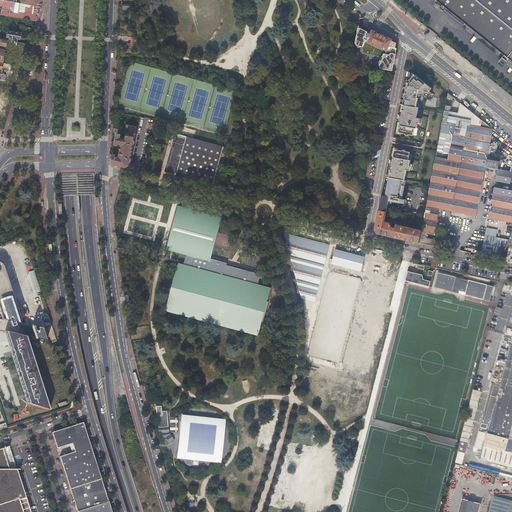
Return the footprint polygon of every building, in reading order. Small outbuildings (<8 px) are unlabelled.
[(119,5),(118,37),(130,37),(130,46),(117,45),(116,54),(140,56),(141,38),(141,35),(146,36),(146,30),(141,30),(142,12),(142,0),(132,0),(132,5),(119,5)] [(511,0),(436,0),(436,1),(511,63),(511,0)] [(22,3),(20,18),(36,20),(41,6),(24,3),(22,3)] [(367,32),(358,28),(355,44),(357,46),(363,47),(366,40),(367,41),(367,42),(386,51),(385,54),(384,54),(382,57),(383,58),(379,66),(380,69),(392,71),(394,64),(396,54),(395,54),(396,48),(395,48),(396,43),(391,41),(392,40),(372,31),(370,34),(367,33),(367,32)] [(6,40),(16,41),(16,38),(19,38),(20,33),(7,30),(7,32),(5,31),(3,32),(3,36),(3,38),(6,38),(6,40)] [(5,80),(6,74),(0,73),(0,85),(15,87),(16,81),(5,80)] [(399,127),(398,131),(399,132),(405,133),(405,135),(407,135),(408,134),(413,135),(414,127),(416,128),(417,123),(418,123),(419,122),(420,118),(416,118),(418,107),(416,107),(417,98),(416,97),(417,95),(419,96),(419,94),(423,95),(424,94),(430,95),(432,92),(429,91),(432,88),(414,74),(412,76),(409,80),(410,81),(409,82),(407,82),(405,93),(407,93),(406,96),(404,95),(402,109),(404,110),(403,112),(401,112),(400,117),(402,117),(402,120),(400,119),(399,124),(401,125),(400,127),(399,127)] [(489,143),(492,129),(460,103),(458,112),(449,111),(449,110),(450,110),(451,105),(445,104),(423,220),(423,223),(422,230),(420,242),(436,246),(443,248),(443,246),(446,247),(447,242),(444,242),(445,240),(436,238),(435,240),(426,238),(427,233),(432,234),(433,233),(434,233),(439,209),(452,211),(452,213),(453,214),(472,219),(474,217),(475,215),(476,215),(485,165),(497,167),(499,160),(495,159),(496,155),(487,153),(488,150),(491,150),(493,144),(489,143)] [(0,105),(0,129),(6,129),(5,125),(9,124),(8,117),(4,117),(2,105),(0,105)] [(135,136),(137,126),(128,125),(127,124),(126,129),(127,130),(127,131),(124,130),(124,134),(128,135),(135,136)] [(129,164),(135,136),(128,135),(127,137),(125,137),(125,138),(123,138),(123,137),(121,136),(122,133),(118,133),(115,144),(119,145),(120,143),(122,144),(123,145),(121,155),(118,156),(117,156),(118,154),(113,153),(111,163),(126,166),(129,164)] [(165,172),(213,185),(223,147),(184,136),(174,134),(165,172)] [(382,194),(379,209),(386,211),(388,200),(394,201),(394,199),(401,200),(401,198),(402,198),(401,198),(404,185),(405,180),(404,179),(406,169),(410,170),(411,166),(410,165),(409,164),(410,160),(408,159),(409,153),(409,152),(405,151),(404,150),(403,149),(401,150),(396,149),(394,150),(393,154),(395,155),(395,157),(393,156),(392,162),(394,162),(393,164),(391,164),(390,169),(392,170),(392,172),(390,171),(389,177),(385,195),(382,194)] [(511,189),(494,186),(492,193),(491,199),(488,198),(487,204),(490,205),(488,218),(511,222),(511,160),(510,167),(511,167),(510,171),(499,168),(498,170),(497,170),(495,180),(510,183),(511,172),(511,189)] [(188,264),(188,266),(182,265),(170,312),(263,336),(275,289),(262,285),(265,276),(241,269),(242,267),(237,266),(236,268),(234,267),(230,266),(231,264),(215,259),(226,219),(182,207),(170,250),(190,256),(188,264)] [(386,211),(379,209),(375,230),(377,233),(419,242),(422,230),(397,224),(396,227),(392,226),(392,223),(384,221),(386,211)] [(497,229),(486,227),(484,234),(481,252),(502,257),(507,245),(509,240),(495,237),(497,229)] [(284,233),(302,298),(315,301),(330,245),(284,233)] [(364,257),(335,250),(331,264),(361,271),(364,257)] [(480,257),(501,261),(502,257),(481,252),(480,257)] [(0,331),(5,332),(27,404),(50,410),(26,338),(18,335),(21,325),(22,325),(21,325),(14,323),(13,318),(12,317),(11,317),(11,316),(10,316),(10,317),(9,317),(8,318),(8,319),(8,321),(0,319),(0,281),(2,270),(3,269),(2,268),(2,267),(2,266),(0,265),(0,331)] [(3,267),(2,266),(2,267),(2,268),(3,269),(2,270),(0,281),(0,319),(8,321),(8,319),(8,318),(9,317),(10,317),(10,316),(11,316),(11,317),(12,317),(13,318),(14,323),(21,325),(4,270),(3,269),(3,267)] [(408,271),(405,282),(429,288),(431,281),(423,279),(424,275),(408,271)] [(40,291),(34,272),(29,273),(28,276),(34,293),(40,291)] [(461,281),(462,279),(437,273),(434,288),(458,294),(459,291),(465,293),(464,295),(490,302),(493,287),(468,280),(467,283),(461,281)] [(42,329),(31,327),(36,340),(46,342),(42,329)] [(488,433),(485,445),(511,452),(511,341),(499,392),(488,433)] [(506,360),(498,358),(495,368),(503,370),(506,360)] [(480,393),(472,391),(459,442),(466,444),(480,393)] [(482,431),(488,433),(499,392),(493,391),(482,431)] [(167,411),(161,412),(162,416),(157,416),(159,433),(160,433),(164,440),(163,440),(167,445),(174,441),(168,433),(167,411)] [(182,416),(177,459),(219,463),(224,420),(182,416)] [(101,479),(84,426),(83,425),(82,425),(81,425),(80,426),(79,426),(77,425),(75,425),(74,426),(52,433),(57,449),(72,444),(75,452),(60,457),(70,489),(101,479)] [(479,444),(485,445),(488,433),(482,431),(479,444)] [(487,462),(511,468),(511,452),(485,445),(481,459),(487,460),(487,462)] [(9,446),(0,449),(0,461),(6,460),(9,469),(17,470),(10,449),(9,446)] [(0,461),(0,511),(30,511),(28,503),(26,503),(24,498),(26,498),(17,470),(9,469),(6,460),(0,461)] [(70,489),(75,506),(77,511),(108,502),(101,479),(70,489)] [(511,500),(494,496),(489,511),(509,511),(511,502),(511,500)] [(478,511),(481,504),(463,499),(459,511),(478,511)] [(111,511),(108,502),(77,511),(111,511)]
